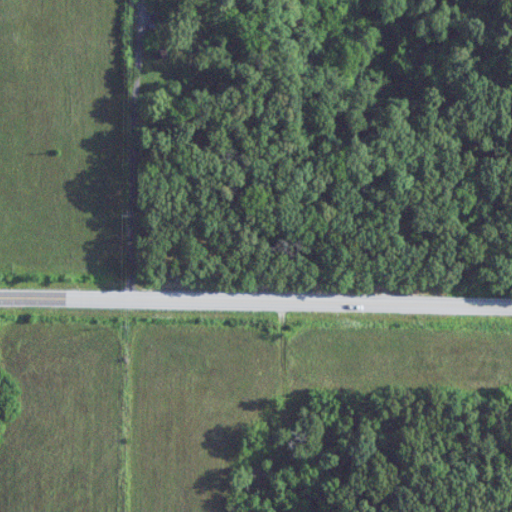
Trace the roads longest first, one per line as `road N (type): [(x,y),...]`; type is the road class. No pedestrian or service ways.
road 1 (secondary): [(0,298),(511,305)]
road 2 (residential): [(120,300),(98,511)]
